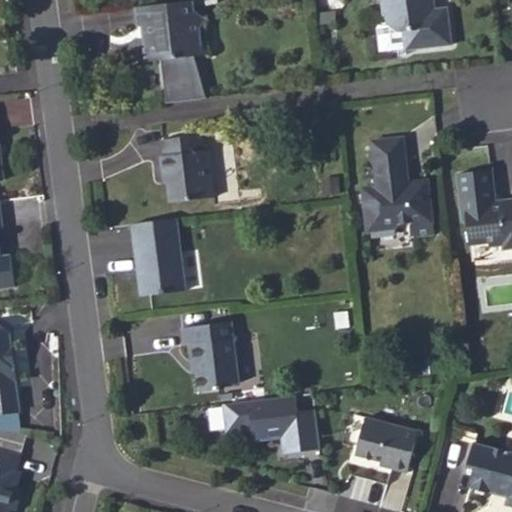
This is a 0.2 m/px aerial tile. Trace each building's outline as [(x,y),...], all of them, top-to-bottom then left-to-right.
[(448,14),(446,0),(394,0),(397,19),(399,19),(401,30),(389,31),(392,55),(417,53),(417,55),(465,49),(461,12),(448,14)] [(204,84),(195,60),(203,50),(201,32),(207,24),(195,15),(194,1),(136,8),(138,29),(147,27),(150,45),(144,46),(147,66),(172,63),(173,88),(176,90),(178,104),(203,101),(201,87),(204,84)] [(204,148),(202,134),(160,140),(162,155),(157,156),(160,173),(165,172),(169,202),(216,195),(209,147),(204,148)] [(420,187),(415,142),(383,145),(388,190),(374,192),(379,237),(395,235),(408,234),(408,230),(424,228),(426,241),(445,239),(440,185),(420,187)] [(511,205),(511,212),(504,213),(503,204),(506,200),(503,173),(470,177),(476,225),(480,225),(483,249),(503,247),(504,251),(511,249),(511,205)] [(12,236),(9,210),(0,211),(0,298),(27,295),(24,265),(7,267),(6,255),(10,254),(8,236),(12,236)] [(176,217),(132,223),(141,293),(185,287),(176,217)] [(230,322),(179,329),(181,348),(186,347),(189,364),(194,363),(198,395),(219,393),(218,388),(239,385),(230,322)] [(1,334),(0,326),(0,415),(21,414),(11,338),(6,337),(1,334)] [(321,449),(316,409),(298,412),(296,396),(226,404),(229,431),(252,428),(254,440),(284,437),(286,453),(321,449)] [(393,467),(411,472),(421,430),(366,418),(358,455),(394,464),(393,467)] [(511,455),(475,446),(469,472),(475,474),(471,492),(494,497),(495,492),(510,496),(507,509),(511,509),(511,455)] [(14,470),(21,453),(0,447),(0,511),(9,511),(10,511),(14,511),(15,511),(21,491),(17,489),(19,473),(14,470)]
